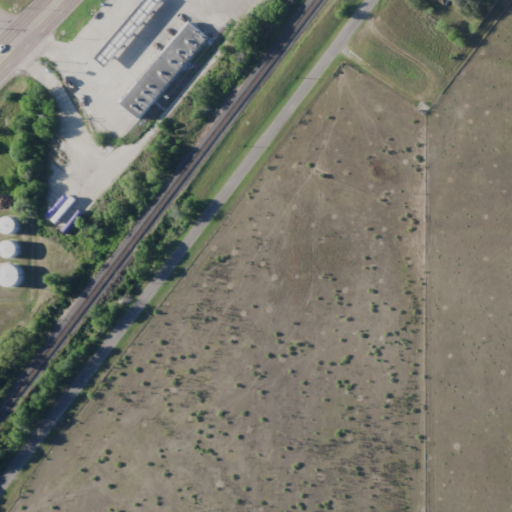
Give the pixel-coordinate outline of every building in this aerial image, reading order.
[(100,61),(152,0),(166,0),(169,2),(111,70),(100,61)] [(129,104),(194,25),(212,39),(146,118),(129,104)] [(10,215),(2,226),(14,235),(22,224),(10,215)] [(20,256),(20,242),(5,242),(5,256),(20,256)] [(25,273),(11,262),(0,278),(14,288),(25,273)]
